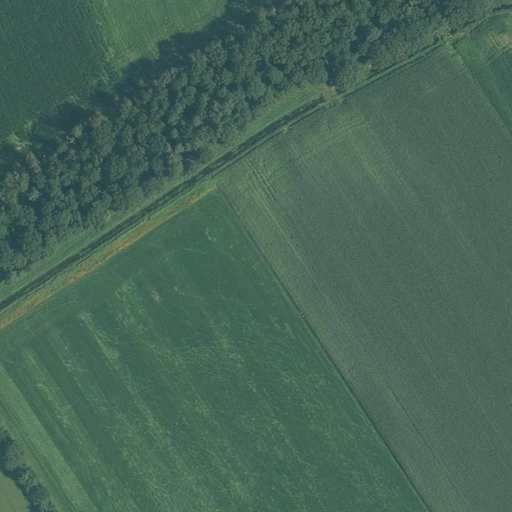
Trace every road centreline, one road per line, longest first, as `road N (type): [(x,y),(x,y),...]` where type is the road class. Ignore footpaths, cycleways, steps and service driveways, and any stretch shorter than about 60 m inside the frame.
road 1 (track): [(0,293),(316,80)]
road 2 (track): [(316,80),(369,45),(410,0)]
